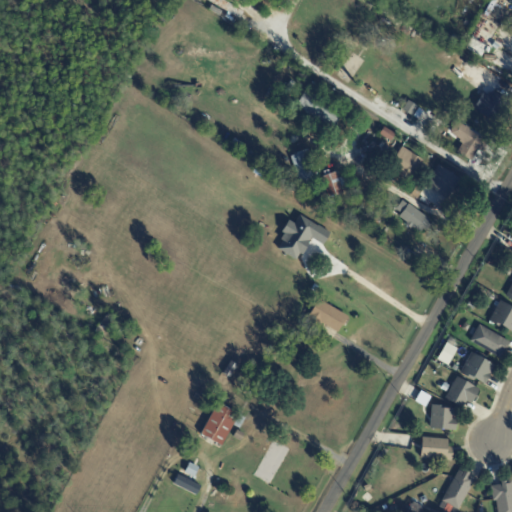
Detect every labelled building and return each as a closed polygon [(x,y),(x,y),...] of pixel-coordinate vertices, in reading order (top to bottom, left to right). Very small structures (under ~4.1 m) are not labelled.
[(207,0),(238,19),(242,12),(223,0),(207,0)] [(496,42),(501,46),(498,50),(493,47),(496,42)] [(462,76),(442,107),(428,97),(447,67),(462,76)] [(341,119),(335,128),(299,105),(308,90),(344,113),(341,119)] [(494,93),(508,102),(495,123),(474,110),(484,94),(490,98),(493,93),(494,93)] [(427,127),(421,123),(428,112),(437,118),(430,129),(427,127)] [(491,144),(487,153),(480,149),(474,161),(459,153),(464,143),(451,136),(459,122),(471,128),(470,131),(492,143),(491,144)] [(381,134),(386,127),(397,135),(392,142),(381,134)] [(291,134),(302,141),(297,151),(293,148),(290,153),(281,148),(285,143),(283,142),(280,147),(275,144),(278,140),(276,138),(282,129),(291,134)] [(420,171),(419,170),(411,182),(390,168),(403,148),(424,162),(422,164),(428,168),(425,174),(420,171)] [(319,178),(302,184),(293,157),(299,155),(298,153),(309,149),(319,178)] [(444,200),(439,208),(427,200),(424,203),(420,200),(422,197),(420,196),(417,200),(413,197),(413,196),(411,195),(418,186),(424,190),(426,186),(425,186),(439,165),(461,180),(448,200),(446,198),(444,200)] [(345,181),(347,185),(343,187),(345,193),(330,198),(327,191),(322,193),(319,186),(325,184),(323,177),(338,172),(340,179),(344,178),(345,181)] [(397,210),(403,202),(408,205),(409,204),(432,221),(430,222),(433,224),(428,231),(425,229),(422,233),(414,227),(412,229),(407,226),(408,223),(400,217),(402,214),(397,210)] [(308,298),(314,301),(311,306),(306,303),(308,298)] [(337,332),(311,316),(321,300),(350,318),(348,322),(347,321),(340,333),(337,332)] [(511,331),(502,326),(501,328),(487,320),(499,300),(511,307),(511,331)] [(95,332),(110,312),(118,318),(103,338),(95,332)] [(509,342),(499,358),(468,340),(477,324),(509,342)] [(484,383),(474,377),(472,380),(458,372),(470,352),(493,365),(488,373),(490,374),(484,383)] [(470,402),(465,400),(461,407),(443,397),(456,376),(478,388),(470,402)] [(447,384),(444,390),(430,383),(433,378),(438,380),(447,384)] [(224,406),(246,418),(241,429),(235,426),(224,446),(196,431),(213,400),(224,406)] [(454,430),(429,428),(430,404),(441,405),(440,407),(453,408),(452,417),(455,418),(454,430)] [(186,426),(192,430),(186,441),(180,437),(186,426)] [(452,447),(451,460),(419,457),(421,436),(446,439),(445,446),(452,447)] [(267,485),(286,447),(270,439),(251,477),(267,485)] [(379,457),(384,450),(389,453),(384,460),(379,457)] [(194,465),(200,469),(195,478),(186,473),(191,464),(194,465)] [(469,472),(467,475),(474,479),(456,509),(440,500),(457,469),(462,472),(464,469),(469,472)] [(228,511),(230,509),(245,477),(252,480),(237,511),(228,511)] [(511,511),(495,511),(494,500),(491,501),(488,486),(499,484),(499,482),(510,480),(511,492),(511,511)] [(182,486),(183,487),(183,485),(185,485),(186,486),(186,488),(203,495),(199,503),(166,488),(169,481),(182,486)]
